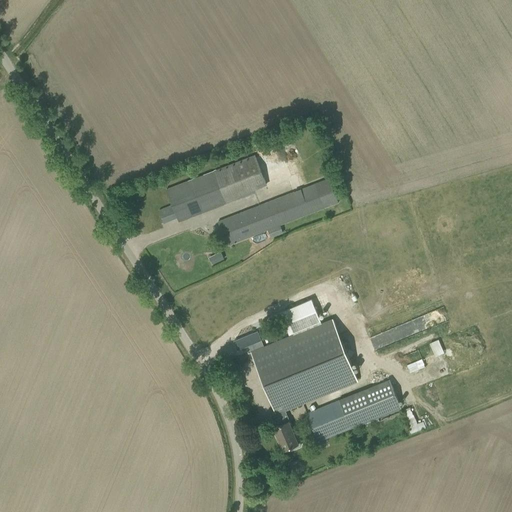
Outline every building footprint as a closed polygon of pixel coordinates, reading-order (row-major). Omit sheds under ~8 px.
[(240,196),(267,185),(255,154),(166,189),(179,221),(240,197),(240,196)] [(218,221),(227,245),(268,229),(280,225),(338,202),(330,178),(218,221)] [(283,233),(280,225),(268,229),(271,237),(283,233)] [(211,263),(223,258),(220,250),(208,256),(211,263)] [(321,321),(311,298),(283,310),(293,333),(321,321)] [(431,326),(448,317),(443,307),(422,318),(424,322),(431,319),(432,321),(429,323),(431,326)] [(251,353),(275,412),(284,408),(285,409),(357,379),(333,320),(251,353)] [(257,332),(234,341),(238,349),(252,343),(254,349),(263,346),(257,332)] [(433,355),(446,352),(443,337),(429,340),(433,355)] [(307,413),(318,441),(401,408),(390,379),(307,413)] [(284,408),(275,412),(274,413),(279,425),(273,428),(283,450),(298,444),(288,422),(290,421),(285,409),(284,408)] [(409,430),(418,427),(410,408),(402,411),(409,430)]
